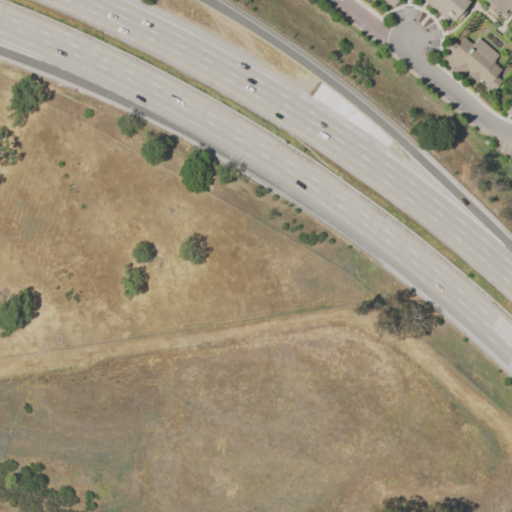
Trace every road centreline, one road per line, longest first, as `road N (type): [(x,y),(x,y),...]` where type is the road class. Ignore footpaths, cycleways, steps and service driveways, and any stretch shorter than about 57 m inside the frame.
road 1 (motorway): [(0,23),(99,64),(297,176),(511,348)]
road 2 (motorway): [(511,276),(397,180),(265,91),(85,0)]
road 3 (motorway): [(0,51),(227,148),(362,221)]
road 4 (motorway): [(511,246),(367,110),(203,0)]
